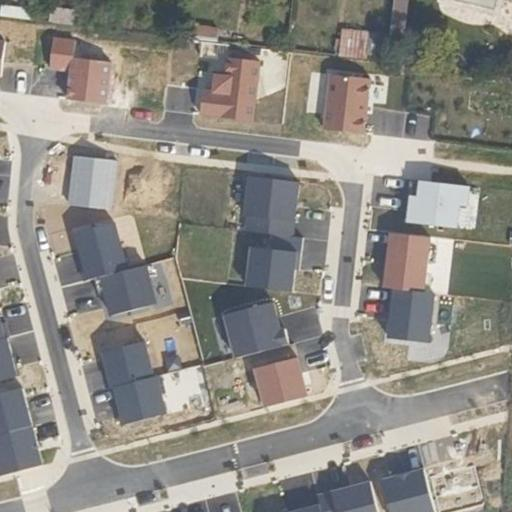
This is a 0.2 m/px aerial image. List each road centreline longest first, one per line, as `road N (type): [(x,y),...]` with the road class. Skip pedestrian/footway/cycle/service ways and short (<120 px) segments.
road 1 (residential): [(32,111),(54,123),(328,155),(354,177),(340,333),(363,422)]
road 2 (residential): [(32,111),(23,213),(93,492)]
road 3 (residential): [(93,492),(363,422)]
road 4 (residential): [(363,422),(504,387)]
